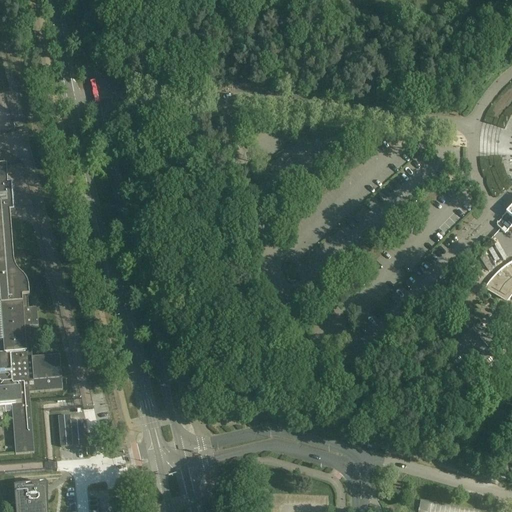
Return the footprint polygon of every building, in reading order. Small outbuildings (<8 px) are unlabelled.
[(0,414),(13,413),(16,455),(35,454),(30,394),(63,391),(60,357),(33,359),(30,327),(39,327),(37,309),(29,309),(28,297),(30,296),(29,289),(29,288),(29,287),(29,286),(29,285),(28,284),(28,283),(28,282),(27,281),(27,280),(26,279),(25,278),(24,277),(23,276),(23,275),(22,275),(21,274),(20,273),(19,273),(19,272),(18,271),(18,270),(17,269),(16,268),(16,267),(16,266),(15,265),(15,264),(15,263),(14,262),(14,261),(14,260),(11,213),(14,212),(12,184),(8,184),(7,165),(0,166),(0,414)] [(509,265),(506,267),(503,269),(500,271),(498,273),(495,276),(493,278),(494,279),(496,276),(498,274),(500,272),(503,270),(505,268),(508,267),(511,265),(511,267),(511,207),(506,213),(510,217),(511,218),(511,262),(511,263),(509,265)] [(499,244),(495,246),(504,261),(508,259),(499,244)] [(492,408),(486,424),(507,431),(511,415),(492,408)] [(83,421),(71,423),(71,418),(71,417),(70,417),(69,417),(59,418),(58,418),(58,419),(61,447),(61,448),(62,448),(86,446),(83,421)] [(26,486),(14,488),(16,511),(48,511),(46,488),(44,488),(40,488),(40,484),(32,485),(32,489),(26,489),(26,486)] [(482,511),(421,501),(418,511),(482,511)]
